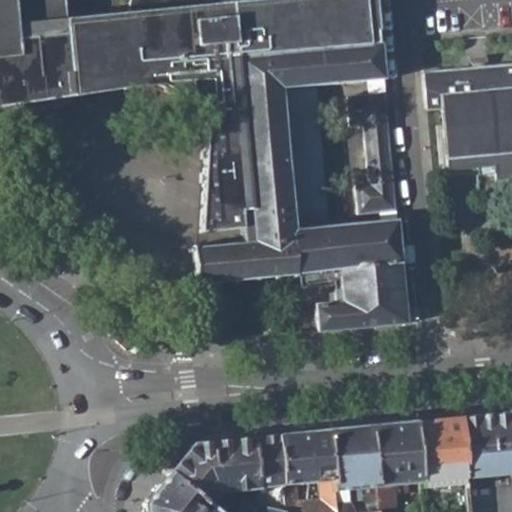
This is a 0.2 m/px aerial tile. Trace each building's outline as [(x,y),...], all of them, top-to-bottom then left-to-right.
[(338,270),(339,287),(333,287),(334,304),(313,306),(315,332),(403,324),(373,0),(251,0),(221,3),(220,0),(131,0),(128,13),(65,19),(62,0),(0,0),(0,109),(139,90),(141,88),(144,87),(148,87),(149,87),(164,93),(167,95),(169,96),(172,96),(172,97),(174,97),(175,97),(177,97),(177,98),(182,98),(187,99),(189,99),(197,101),(201,104),(205,108),(207,113),(208,116),(208,117),(208,118),(208,126),(200,232),(241,229),(242,241),(195,246),(198,284),(338,270)] [(440,109),(447,173),(490,169),(492,185),(511,183),(511,65),(420,74),(423,111),(440,109)] [(511,413),(461,418),(466,479),(511,475),(511,413)] [(416,423),(421,484),(466,479),(461,418),(416,423)] [(369,427),(375,511),(392,511),(391,487),(421,484),(416,423),(369,427)] [(327,431),(332,493),(348,492),(362,491),(363,501),(369,511),(354,511),(349,504),(333,505),(333,511),(375,511),(369,427),(327,431)] [(333,511),(333,505),(332,493),(327,431),(277,436),(283,511),(333,511)] [(258,505),(283,511),(277,436),(252,438),(257,489),(258,505)] [(214,493),(239,491),(257,489),(252,438),(190,444),(166,474),(204,505),(214,493)] [(142,511),(211,511),(204,505),(166,474),(141,506),(142,511)] [(252,511),(258,505),(257,489),(239,491),(240,505),(234,511),(252,511)] [(332,493),(333,505),(349,504),(348,492),(332,493)]
